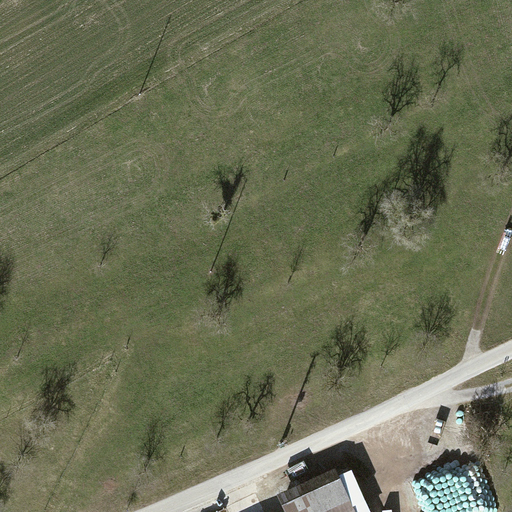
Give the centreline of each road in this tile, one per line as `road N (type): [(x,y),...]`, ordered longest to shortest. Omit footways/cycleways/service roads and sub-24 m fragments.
road 1 (tertiary): [(511,355),(165,511)]
road 2 (track): [(466,376),(511,250)]
